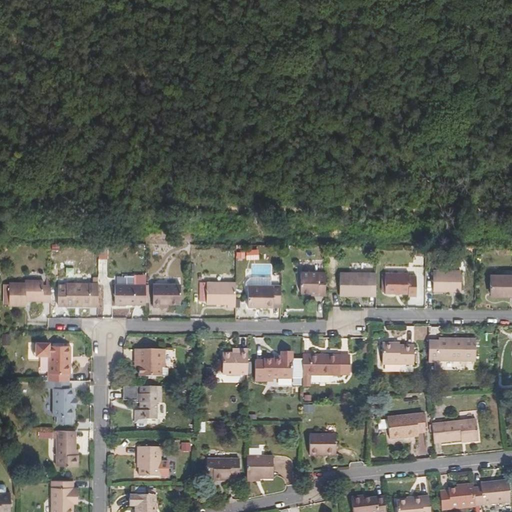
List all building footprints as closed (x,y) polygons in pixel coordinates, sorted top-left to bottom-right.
[(433,291),(462,291),(462,271),(433,271),(433,291)] [(326,296),(326,274),(301,273),(301,293),(311,293),(318,293),(318,296),(326,296)] [(359,292),(369,292),(369,273),(340,273),(340,295),(359,296),(359,292)] [(386,273),(386,293),(409,293),(409,296),(416,296),(416,273),(386,273)] [(491,294),(499,294),(499,297),(511,296),(511,274),(491,275),(491,294)] [(52,303),(52,288),(44,287),(44,281),(26,281),(26,283),(10,283),(9,306),(25,306),(26,301),(43,301),(43,303),(52,303)] [(236,308),(236,283),(207,282),(207,304),(228,304),(228,308),(236,308)] [(98,303),(99,283),(68,283),(67,285),(59,285),(59,306),(90,307),(90,304),(98,304),(98,303)] [(146,304),(146,285),(115,285),(115,304),(146,304)] [(163,303),(169,304),(181,304),(181,285),(154,285),(153,306),(163,307),(163,303)] [(281,308),(281,286),(249,286),(249,303),(273,304),(273,308),(281,308)] [(440,342),(430,342),(429,363),(440,363),(440,361),(476,362),(476,339),(459,339),(459,342),(440,342)] [(414,346),(400,346),(394,346),(394,344),(382,343),(382,365),(414,365),(414,346)] [(49,381),(69,382),(70,374),(69,356),(72,356),(72,346),(50,346),(50,344),(35,344),(35,357),(50,357),(49,381)] [(135,349),(135,359),(140,359),(140,366),(140,377),(167,377),(167,368),(164,368),(164,350),(135,349)] [(223,375),(248,375),(248,350),(240,350),(240,355),(233,355),(223,354),(223,375)] [(282,355),(282,358),(282,360),(274,360),(264,360),(264,361),(255,361),(256,381),(269,382),(269,379),(274,379),(292,379),(292,356),(282,355)] [(310,356),(303,356),(303,375),(340,375),(341,374),(351,374),(351,357),(340,357),(340,356),(327,356),(325,358),(310,358),(310,356)] [(49,381),(45,381),(45,389),(54,389),(53,416),(57,416),(57,423),(68,423),(68,419),(71,416),(72,416),(74,416),(74,413),(74,407),(74,398),(73,398),(73,389),(72,389),(70,389),(69,382),(49,381)] [(162,403),(162,387),(142,387),(142,394),(137,394),(137,387),(124,387),(124,400),(137,400),(138,403),(141,403),(141,411),(136,411),(136,419),(156,419),(156,404),(162,403)] [(390,438),(419,436),(418,433),(426,432),(424,419),(389,422),(390,438)] [(476,421),(432,425),(434,443),(461,440),(461,438),(466,438),(478,437),(476,421)] [(71,432),(52,432),(52,438),(57,438),(56,466),(78,466),(78,455),(75,455),(75,447),(72,447),(72,439),(71,439),(71,432)] [(309,456),(336,456),(336,435),(310,435),(309,456)] [(160,477),(161,447),(138,447),(138,465),(140,466),(140,477),(160,477)] [(247,479),(260,479),(274,479),(273,457),(247,457),(247,479)] [(214,485),(225,485),(225,482),(231,482),(239,482),(240,460),(207,460),(207,481),(214,481),(214,485)] [(482,487),(473,488),(476,505),(511,502),(509,480),(481,483),(482,487)] [(73,487),(74,481),(51,482),(51,511),(73,511),(74,504),(74,499),(78,500),(78,488),(75,488),(73,487)] [(470,507),(476,506),(476,505),(473,488),(473,484),(465,485),(465,488),(457,488),(449,489),(449,491),(440,491),(443,510),(470,507)] [(0,511),(10,511),(11,494),(0,493),(0,511)] [(156,511),(157,495),(133,495),(133,506),(137,506),(137,511),(156,511)] [(385,511),(384,498),(366,499),(362,500),(362,497),(356,498),(357,511),(385,511)] [(430,511),(430,498),(428,497),(415,499),(415,500),(413,501),(408,501),(397,502),(398,511),(430,511)]
